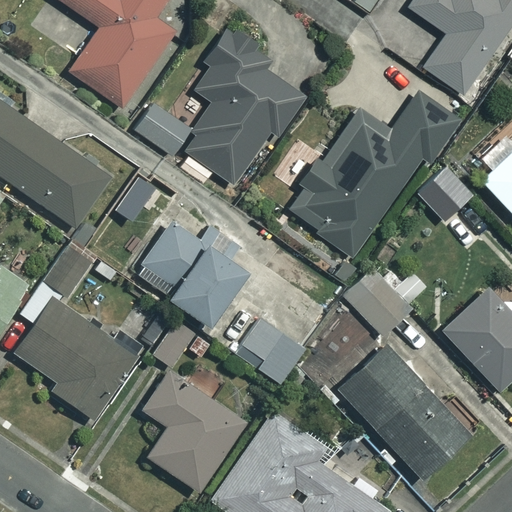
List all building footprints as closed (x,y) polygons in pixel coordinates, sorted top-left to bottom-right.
[(59,0),(95,24),(64,69),(119,106),(170,29),(150,15),(160,0),(59,0)] [(511,11),(511,0),(409,0),(405,6),(441,30),(418,64),(459,91),(511,11)] [(221,34),(211,27),(195,53),(206,60),(189,87),(208,100),(177,149),(184,154),(176,167),(201,183),(210,170),(231,183),(267,127),(276,133),(301,93),(249,60),(257,46),(226,26),(221,34)] [(511,40),(502,50),(511,61),(511,40)] [(455,117),(415,88),(382,134),(352,113),(318,160),(297,145),(284,163),(306,179),(285,208),(347,253),(419,154),(425,158),(455,117)] [(187,122),(150,97),(129,129),(166,154),(187,122)] [(105,175),(0,101),(0,174),(70,224),(105,175)] [(511,127),(504,135),(500,131),(475,155),(486,165),(474,176),(511,215),(511,127)] [(467,190),(440,162),(412,190),(439,218),(467,190)] [(240,261),(173,214),(132,271),(200,319),(240,261)] [(88,254),(65,238),(39,275),(62,291),(88,254)] [(0,316),(25,281),(0,263),(0,316)] [(339,293),(377,332),(424,286),(407,269),(397,279),(387,269),(378,278),(366,266),(339,293)] [(14,310),(29,320),(9,350),(51,378),(46,386),(91,416),(134,353),(54,299),(58,293),(35,278),(14,310)] [(511,306),(506,312),(482,285),(437,327),(493,387),(511,369),(511,306)] [(296,340),(256,315),(233,351),(273,376),(296,340)] [(463,431),(378,341),(331,386),(416,476),(463,431)] [(237,418),(164,370),(139,408),(162,423),(142,453),(192,487),(237,418)] [(322,445),(268,407),(205,496),(228,511),(377,511),(383,503),(315,455),(322,445)]
